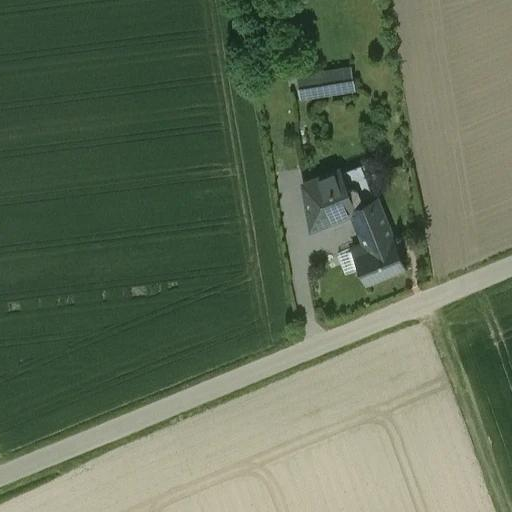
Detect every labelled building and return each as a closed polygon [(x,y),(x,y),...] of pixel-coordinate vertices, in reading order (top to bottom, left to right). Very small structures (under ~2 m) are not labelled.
[(352,66),(296,75),(300,99),(356,91),(352,66)] [(332,172),(299,184),(300,190),(308,199),(342,186),(332,172)] [(342,186),(308,199),(305,201),(310,227),(351,209),(350,207),(342,186)] [(375,196),(350,207),(351,209),(363,238),(377,232),(380,238),(390,233),(375,196)] [(363,238),(352,242),(366,278),(402,264),(390,233),(380,238),(377,232),(363,238)]
